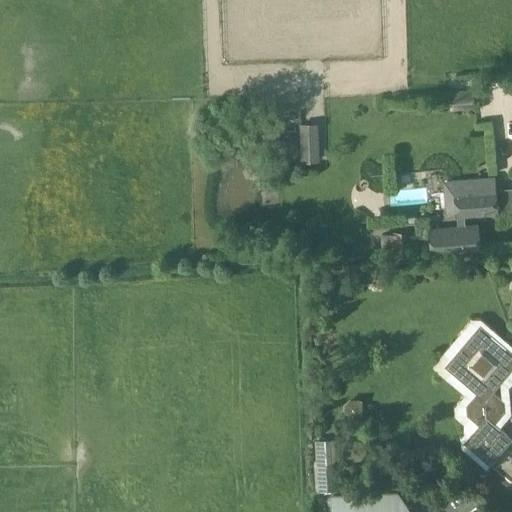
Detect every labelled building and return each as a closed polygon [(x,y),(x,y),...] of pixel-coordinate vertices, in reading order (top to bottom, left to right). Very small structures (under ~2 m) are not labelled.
[(449,109),(473,108),(472,92),(448,93),(449,109)] [(317,119),(299,119),(300,161),(320,161),(317,119)] [(496,208),(495,191),(495,187),(455,191),(457,216),(497,212),(496,208)] [(511,189),(495,191),(496,208),(511,206),(511,189)] [(432,252),(479,248),(477,226),(430,230),(432,252)] [(393,251),(413,250),(412,233),(393,233),(393,251)] [(0,271),(22,270),(21,255),(0,256),(0,271)] [(511,365),(511,354),(482,328),(476,329),(451,358),(443,352),(432,365),(445,376),(451,369),(477,391),(467,402),(467,413),(480,423),(465,440),(490,461),(510,437),(493,422),(504,410),(504,400),(491,389),(511,365)] [(333,440),(313,440),(314,464),(334,464),(333,440)] [(331,465),(314,465),(315,489),(332,489),(331,465)] [(411,511),(396,491),(330,494),(330,511),(411,511)] [(473,511),(459,495),(441,510),(442,511),(473,511)]
